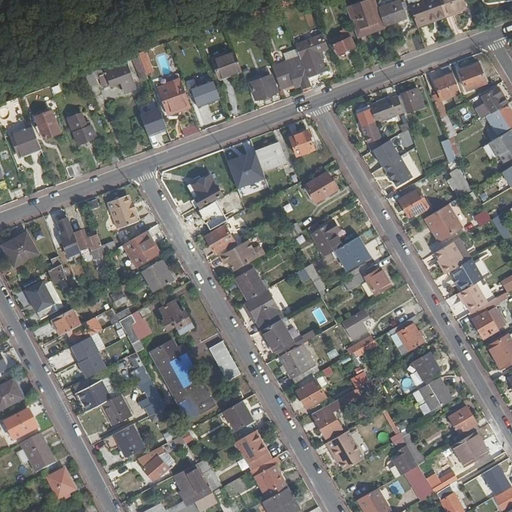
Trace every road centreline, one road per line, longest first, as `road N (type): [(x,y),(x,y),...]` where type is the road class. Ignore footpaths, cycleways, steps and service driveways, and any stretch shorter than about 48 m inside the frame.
road 1 (residential): [(141,168),(336,511)]
road 2 (residential): [(317,102),(511,437)]
road 3 (residential): [(0,293),(113,511)]
road 4 (residential): [(317,102),(141,168)]
road 5 (residential): [(490,37),(317,102)]
road 6 (residential): [(141,168),(0,222)]
